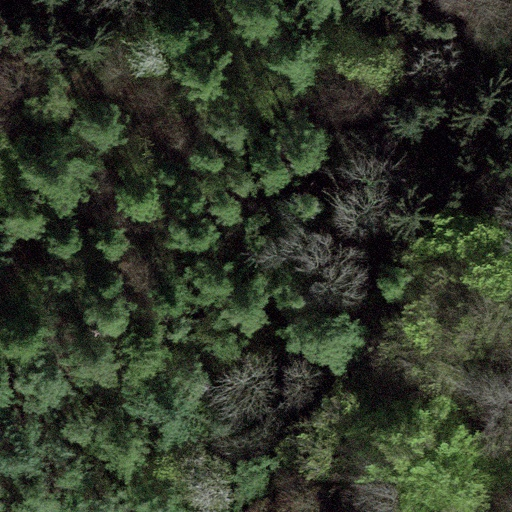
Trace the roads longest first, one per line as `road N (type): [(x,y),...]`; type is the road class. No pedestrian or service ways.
road 1 (track): [(271,511),(338,379),(380,326),(511,226)]
road 2 (track): [(159,0),(0,174)]
